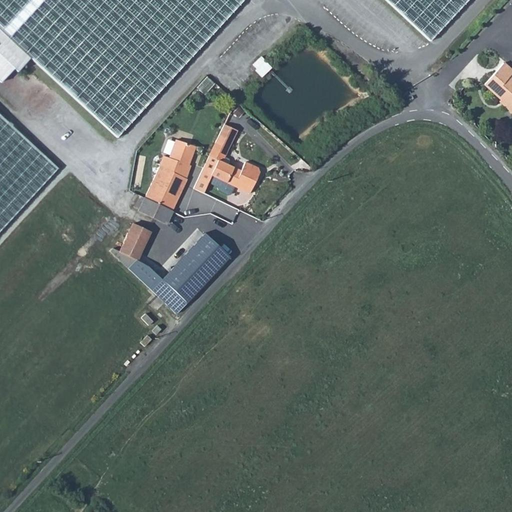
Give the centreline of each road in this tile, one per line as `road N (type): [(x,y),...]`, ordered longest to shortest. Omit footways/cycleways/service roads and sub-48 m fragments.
road 1 (unclassified): [(6,511),(323,167),(355,139),(424,113)]
road 2 (residential): [(511,14),(424,113)]
road 3 (unclassified): [(424,113),(444,117),(472,140),(511,190)]
